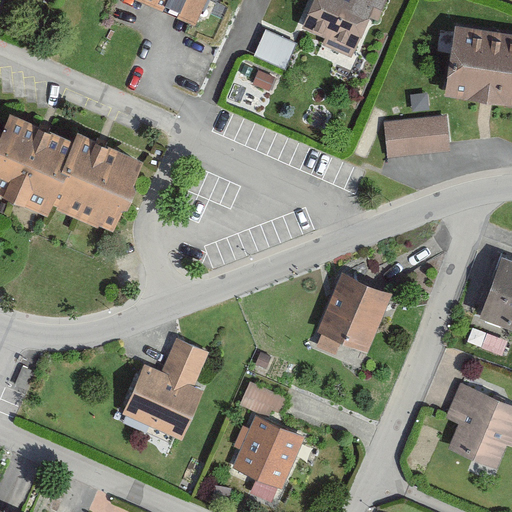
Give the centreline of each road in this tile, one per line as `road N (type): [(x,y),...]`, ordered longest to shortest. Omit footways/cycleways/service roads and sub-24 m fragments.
road 1 (residential): [(0,57),(380,228)]
road 2 (residential): [(380,228),(113,328),(44,335),(0,319)]
road 3 (residential): [(497,188),(468,219),(351,511)]
road 4 (residential): [(185,511),(0,425)]
road 5 (residential): [(497,188),(445,199),(380,228)]
